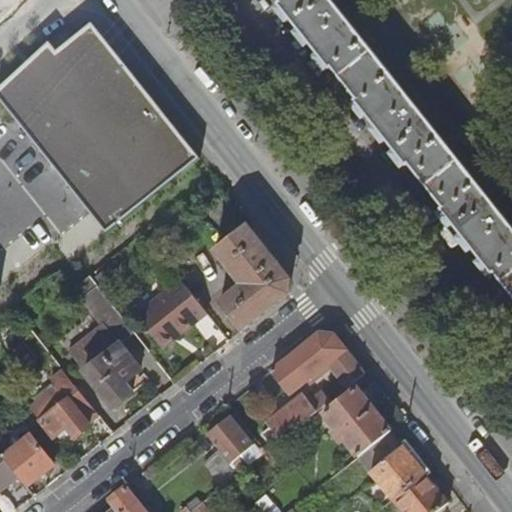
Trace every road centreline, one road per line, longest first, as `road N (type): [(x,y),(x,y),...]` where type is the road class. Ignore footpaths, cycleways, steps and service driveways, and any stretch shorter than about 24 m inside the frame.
road 1 (secondary): [(339,287),(113,0)]
road 2 (residential): [(51,511),(339,287)]
road 3 (secondary): [(511,505),(339,287)]
